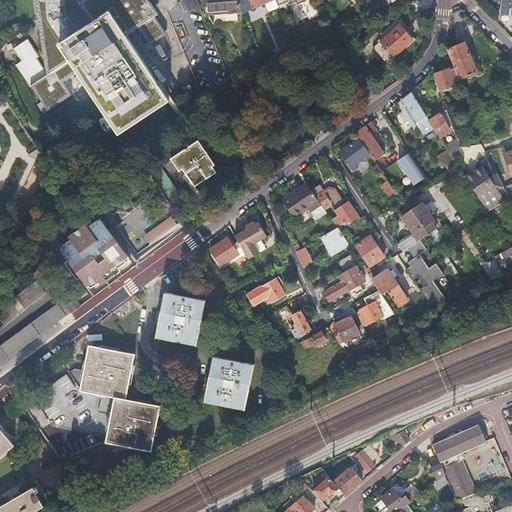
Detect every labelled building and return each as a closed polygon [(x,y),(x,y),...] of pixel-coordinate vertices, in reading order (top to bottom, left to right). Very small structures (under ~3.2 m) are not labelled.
[(140,0),(84,0),(75,6),(75,3),(75,1),(74,0),(58,0),(52,2),(43,0),(35,0),(32,0),(43,77),(33,61),(36,60),(25,43),(12,51),(21,64),(15,68),(40,105),(36,108),(42,116),(70,97),(63,85),(77,75),(117,137),(166,105),(124,39),(130,36),(141,52),(148,48),(164,37),(142,1),(140,0)] [(193,0),(184,0),(188,9),(196,5),(193,0)] [(225,13),(240,12),(235,0),(204,0),(205,11),(224,10),(225,13)] [(274,0),(249,0),(254,10),(275,2),(275,0),(274,0)] [(511,0),(502,0),(501,15),(511,15),(511,0)] [(399,27),(373,49),(386,63),(412,42),(399,27)] [(454,70),(458,81),(475,74),(464,44),(447,51),(454,70)] [(433,76),(441,98),(444,97),(442,90),(455,85),(454,83),(458,81),(454,70),(449,72),(449,70),(433,76)] [(416,87),(410,92),(417,103),(423,98),(416,87)] [(410,92),(401,99),(420,128),(429,122),(429,121),(417,103),(410,92)] [(0,214),(35,149),(0,95),(0,214)] [(449,131),(452,130),(445,110),(438,115),(449,131)] [(429,122),(439,138),(449,131),(438,115),(429,121),(429,122)] [(357,139),(368,155),(379,170),(385,180),(387,182),(392,178),(379,158),(377,159),(373,152),(377,150),(367,133),(374,128),(370,122),(354,133),(357,139)] [(460,128),(454,136),(456,141),(458,148),(459,148),(467,146),(460,128)] [(437,163),(443,173),(457,164),(450,154),(446,147),(440,138),(435,141),(443,153),(438,157),(440,161),(437,163)] [(350,168),(368,155),(357,139),(342,150),(338,145),(331,150),(339,163),(344,160),(350,168)] [(456,141),(446,147),(450,154),(458,148),(456,141)] [(199,142),(172,161),(179,173),(183,171),(195,188),(216,173),(212,167),(214,166),(199,142)] [(398,161),(413,186),(426,179),(411,153),(398,161)] [(465,176),(487,210),(500,202),(493,191),(497,189),(503,186),(496,172),(488,176),(482,165),(465,176)] [(400,202),(405,198),(392,178),(387,182),(395,195),(399,199),(400,202)] [(387,182),(385,180),(380,184),(390,199),(395,195),(387,182)] [(313,223),(327,214),(324,210),(311,191),(306,183),(281,201),(293,219),(304,212),(313,223)] [(311,191),(324,210),(330,206),(337,216),(332,218),(338,227),(342,224),(346,229),(359,220),(348,203),(344,206),(333,190),(328,189),(323,192),(319,186),(311,191)] [(425,235),(431,244),(441,237),(430,219),(432,218),(422,202),(401,216),(413,234),(397,244),(401,251),(418,240),(425,235)] [(60,251),(69,262),(82,280),(91,292),(107,280),(105,277),(130,258),(103,220),(91,228),(88,225),(70,239),(73,241),(60,251)] [(244,255),(248,260),(259,254),(254,245),(267,238),(258,224),(256,225),(255,225),(255,224),(254,224),(253,224),(252,224),(251,224),(246,227),(245,231),(235,237),(238,242),(244,255)] [(339,233),(337,230),(321,239),(331,255),(348,246),(339,233)] [(362,248),(359,251),(369,267),(383,257),(370,237),(359,244),(362,248)] [(227,238),(209,250),(220,267),(239,255),(233,246),(227,238)] [(432,262),(418,240),(401,251),(409,263),(417,258),(420,263),(424,267),(432,262)] [(238,242),(233,246),(239,255),(240,257),(244,255),(238,242)] [(305,248),(295,253),(305,273),(310,271),(307,265),(312,263),(305,248)] [(332,265),(338,275),(355,266),(349,256),(332,265)] [(133,261),(130,258),(105,277),(107,280),(109,283),(123,273),(121,270),(133,261)] [(413,268),(420,263),(417,258),(409,263),(413,268)] [(511,259),(500,267),(507,278),(511,275),(511,259)] [(82,280),(69,262),(66,264),(79,282),(82,280)] [(338,275),(326,281),(329,288),(322,292),(327,301),(363,281),(355,266),(338,275)] [(41,269),(33,274),(42,286),(49,281),(41,269)] [(407,286),(414,281),(406,270),(399,274),(407,286)] [(374,281),(372,282),(378,291),(380,294),(383,292),(384,294),(388,291),(399,306),(407,300),(387,271),(373,279),(374,281)] [(276,278),(247,294),(253,305),(268,297),(271,303),(285,295),(276,278)] [(461,289),(467,298),(487,288),(482,278),(461,289)] [(34,281),(18,293),(0,306),(0,324),(43,293),(34,281)] [(368,306),(360,311),(362,315),(358,317),(364,327),(368,325),(382,316),(391,311),(380,294),(378,291),(364,299),(368,306)] [(166,294),(155,338),(195,347),(205,302),(166,294)] [(71,314),(76,320),(84,314),(74,300),(66,306),(71,314)] [(66,306),(63,301),(0,346),(0,365),(71,314),(66,306)] [(294,337),(300,334),(309,329),(299,310),(290,316),(294,323),(289,326),(291,330),(290,330),(294,337)] [(330,329),(329,330),(338,345),(359,333),(350,317),(331,327),(330,329)] [(257,320),(250,324),(255,332),(262,328),(257,320)] [(318,332),(308,338),(313,347),(323,341),(318,332)] [(385,349),(401,340),(397,334),(382,343),(385,349)] [(368,348),(373,357),(377,354),(373,346),(368,348)] [(63,376),(30,399),(50,430),(102,439),(101,444),(148,454),(156,409),(123,402),(132,357),(86,347),(81,371),(71,370),(66,374),(77,392),(74,394),(63,376)] [(213,359),(204,403),(244,412),(253,368),(213,359)] [(478,426),(433,446),(438,459),(445,476),(455,501),(462,498),(466,496),(453,465),(450,457),(454,455),(486,441),(478,426)] [(0,431),(0,457),(12,447),(0,431)] [(400,445),(408,441),(402,431),(389,439),(392,445),(398,441),(400,445)] [(354,452),(348,455),(364,474),(374,466),(361,451),(357,455),(354,452)] [(445,476),(438,459),(428,463),(436,483),(445,476)] [(476,463),(479,471),(486,468),(483,461),(476,463)] [(333,481),(345,496),(361,481),(351,470),(349,472),(347,469),(333,481)] [(494,469),(476,477),(479,484),(497,476),(494,469)] [(325,475),(313,485),(316,490),(315,491),(322,499),(327,495),(329,496),(337,489),(325,475)] [(302,491),(307,487),(299,479),(294,483),(302,491)] [(43,488),(0,511),(39,511),(52,505),(43,488)] [(382,511),(399,511),(400,511),(420,496),(415,489),(406,496),(402,500),(398,494),(393,489),(382,499),(389,507),(382,511)] [(466,496),(462,498),(465,505),(468,504),(469,507),(463,510),(464,511),(474,511),(480,510),(481,511),(492,511),(488,503),(492,501),(489,495),(483,498),(480,490),(466,496)] [(301,499),(285,511),(311,511),(314,510),(306,501),(304,503),(301,499)] [(382,511),(389,507),(382,499),(375,504),(381,511),(382,511)]
